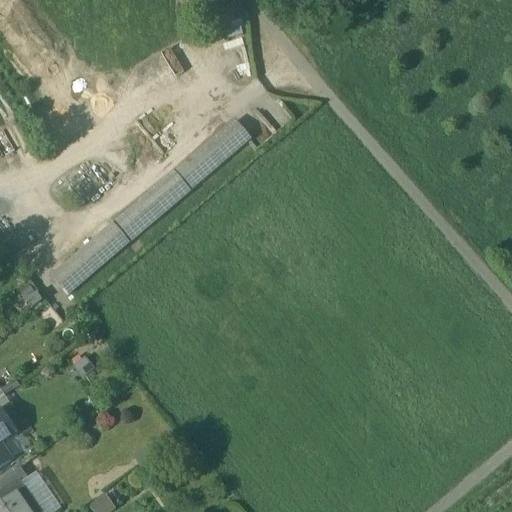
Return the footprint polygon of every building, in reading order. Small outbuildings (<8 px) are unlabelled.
[(51,277),(67,296),(250,141),(235,122),(51,277)] [(48,323),(57,317),(42,296),(33,303),(48,323)] [(0,444),(14,434),(0,413),(0,444)] [(0,468),(11,462),(0,446),(0,468)] [(147,447),(133,457),(140,467),(154,457),(147,447)] [(0,482),(0,484),(6,493),(18,485),(30,476),(23,467),(0,482)] [(0,511),(56,511),(42,491),(29,500),(18,485),(6,493),(0,496),(0,511)] [(104,496),(88,507),(91,511),(111,511),(114,510),(104,496)]
